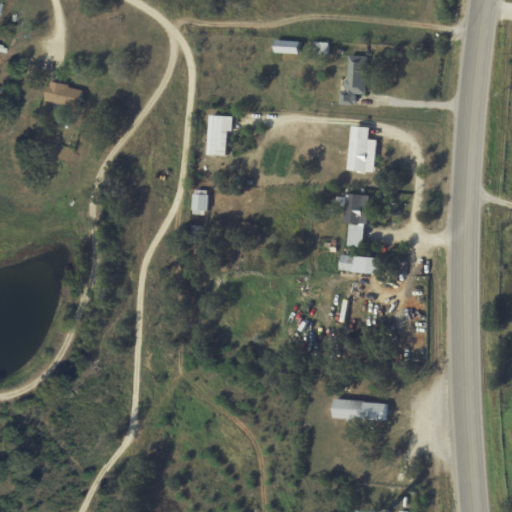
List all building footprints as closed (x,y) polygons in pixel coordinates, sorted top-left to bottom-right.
[(275,54),(300,55),(300,42),(276,41),(275,54)] [(328,43),(316,43),(316,55),(328,56),(328,43)] [(340,105),(355,106),(356,95),(367,95),(368,57),(348,56),(347,92),(341,92),(340,105)] [(82,88),(48,84),(45,103),(80,107),(82,88)] [(227,156),(228,131),(233,132),(234,117),(210,116),(209,156),(227,156)] [(374,174),(378,141),(369,140),(371,129),(353,127),(348,171),(374,174)] [(193,211),(208,212),(209,191),(194,191),(193,211)] [(348,247),(365,248),(368,196),(346,195),(345,225),(349,225),(348,247)] [(383,275),(384,258),(341,257),(341,273),(383,275)] [(386,421),(386,402),(335,401),(334,419),(386,421)]
